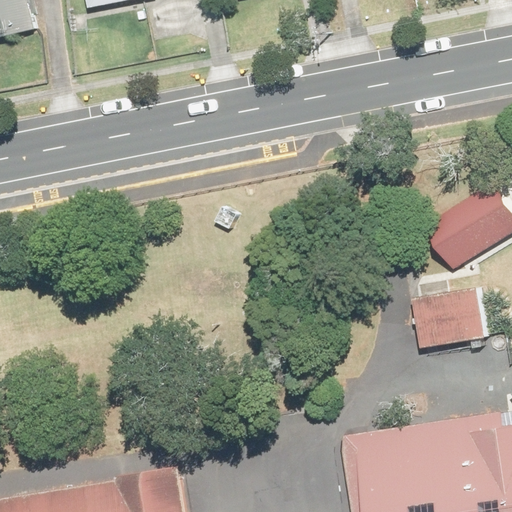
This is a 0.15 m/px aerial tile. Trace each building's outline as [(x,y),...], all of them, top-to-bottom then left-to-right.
[(2,0),(0,0),(0,52),(12,50),(2,0)] [(131,0),(58,0),(65,30),(135,16),(131,0)] [(194,32),(184,0),(174,0),(145,8),(155,43),(194,32)] [(511,201),(479,237),(511,267),(511,201)] [(458,225),(425,261),(476,307),(509,272),(458,225)] [(397,302),(404,349),(466,339),(459,293),(397,302)] [(511,356),(509,339),(488,342),(493,373),(511,370),(511,356)] [(511,511),(511,397),(329,425),(342,511),(511,511)] [(0,487),(0,511),(197,511),(189,458),(0,487)]
